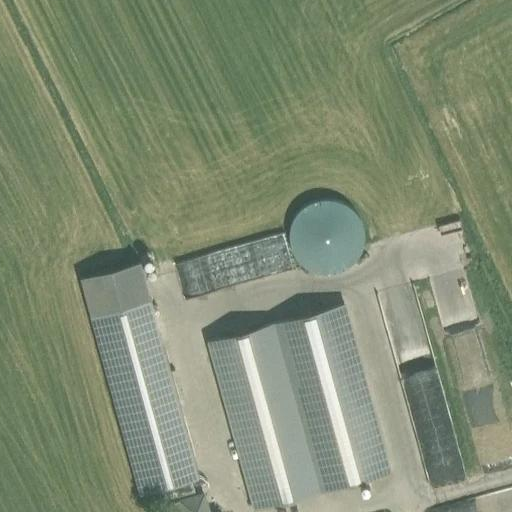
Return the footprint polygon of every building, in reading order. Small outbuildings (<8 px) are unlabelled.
[(357,264),(355,199),(292,201),(294,266),(357,264)] [(265,277),(263,243),(226,245),(228,279),(265,277)] [(141,261),(82,276),(93,314),(141,491),(146,489),(162,485),(166,497),(191,490),(188,478),(199,475),(151,298),(141,261)] [(210,338),(256,506),(393,468),(346,299),(210,338)] [(438,511),(511,511),(511,485),(437,504),(438,511)] [(209,511),(204,492),(181,498),(184,511),(209,511)]
